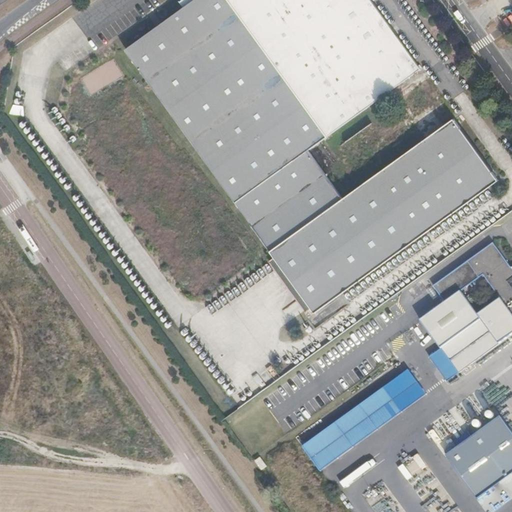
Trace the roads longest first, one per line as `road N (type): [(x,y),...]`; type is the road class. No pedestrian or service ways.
road 1 (unclassified): [(224,511),(0,185)]
road 2 (track): [(0,439),(115,471),(164,473),(189,461)]
